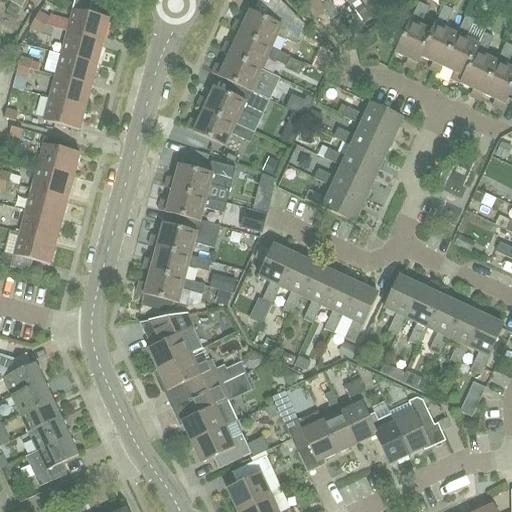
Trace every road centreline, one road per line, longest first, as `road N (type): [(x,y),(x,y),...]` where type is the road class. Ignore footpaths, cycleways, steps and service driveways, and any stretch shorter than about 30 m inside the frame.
road 1 (tertiary): [(92,330),(174,8)]
road 2 (residential): [(511,460),(459,462),(357,511)]
road 3 (residential): [(401,250),(415,199),(411,173),(442,105)]
road 4 (residential): [(401,250),(364,261),(268,216)]
road 5 (tertiary): [(143,458),(92,330)]
road 6 (residential): [(26,511),(143,458)]
road 7 (residential): [(511,299),(401,250)]
